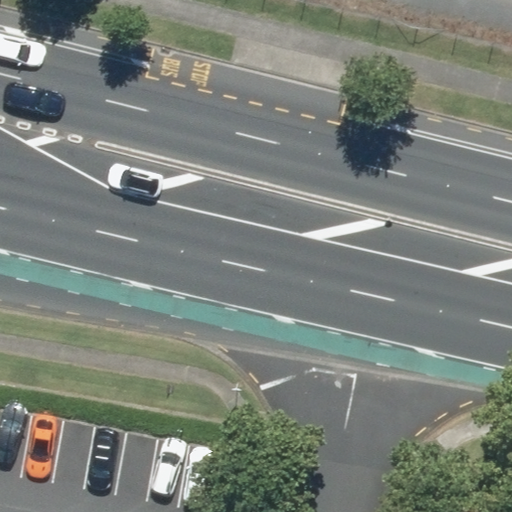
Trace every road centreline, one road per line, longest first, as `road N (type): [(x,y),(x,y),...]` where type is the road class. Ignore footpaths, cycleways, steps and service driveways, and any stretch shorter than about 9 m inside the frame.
road 1 (secondary): [(511,329),(0,199)]
road 2 (secondary): [(0,58),(511,180)]
